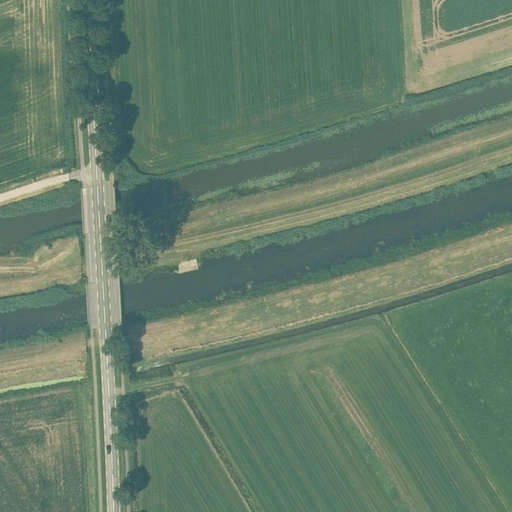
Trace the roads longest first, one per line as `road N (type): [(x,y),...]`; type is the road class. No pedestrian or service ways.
road 1 (track): [(0,363),(321,297),(511,236)]
road 2 (secondary): [(111,511),(88,0)]
road 3 (track): [(101,255),(129,262),(161,253),(191,230),(511,133)]
